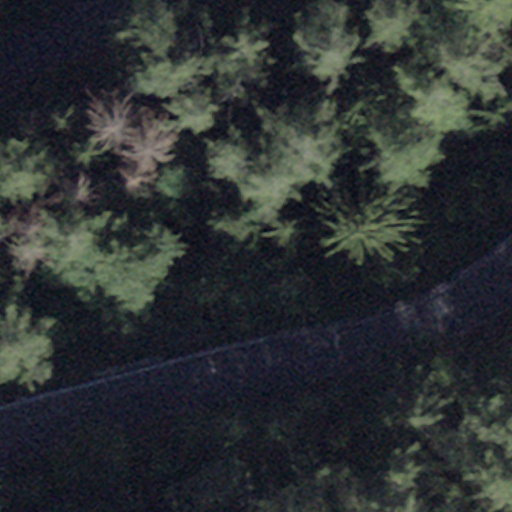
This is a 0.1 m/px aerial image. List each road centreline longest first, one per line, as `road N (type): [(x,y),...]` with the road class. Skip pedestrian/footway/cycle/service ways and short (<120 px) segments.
road 1 (tertiary): [(0,438),(382,336),(455,306),(511,270)]
road 2 (tertiary): [(127,0),(0,71)]
